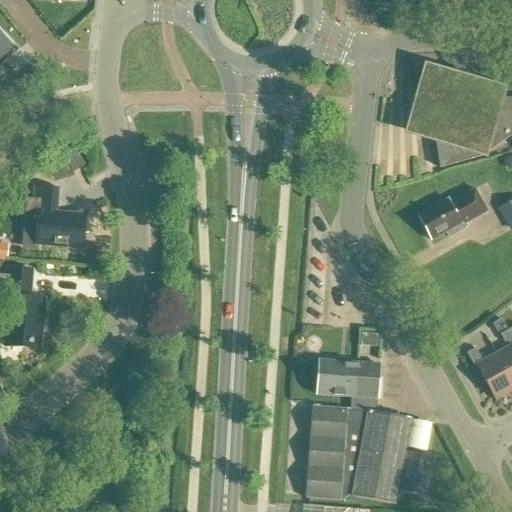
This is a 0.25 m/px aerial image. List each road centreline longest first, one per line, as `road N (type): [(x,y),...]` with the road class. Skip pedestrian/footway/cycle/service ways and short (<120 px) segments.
road 1 (unclassified): [(0,440),(108,347),(125,317),(135,239),(106,62)]
road 2 (unclassified): [(476,448),(354,229),(368,58)]
road 3 (secondary): [(223,511),(240,208)]
road 4 (secondary): [(240,208),(264,83),(275,65)]
road 5 (secondary): [(226,61),(240,208)]
road 6 (residential): [(368,58),(425,38),(511,40)]
road 7 (residential): [(106,62),(60,57),(8,0)]
